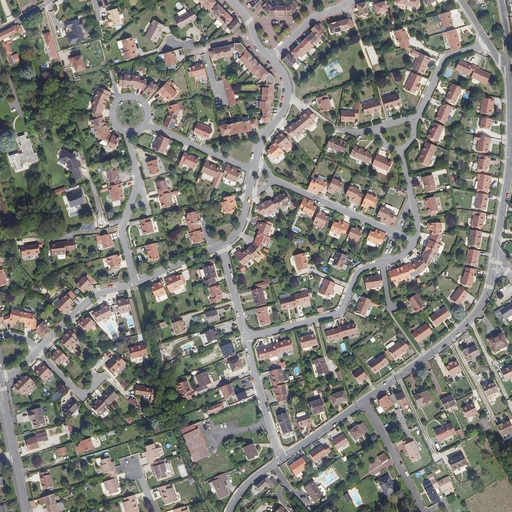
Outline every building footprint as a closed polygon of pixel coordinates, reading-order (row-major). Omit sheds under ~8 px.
[(256,9),(263,2),(261,0),(250,0),(250,1),(251,3),(250,4),(256,9)] [(270,3),(267,1),(266,2),(262,7),(265,9),(264,10),(269,15),(275,15),(275,7),(272,7),(269,4),(270,3)] [(297,9),(296,8),(299,6),(297,5),(293,1),(291,3),(291,4),(288,7),(285,7),(286,14),(292,14),(297,9)] [(366,1),(360,3),(358,3),(360,9),(358,10),(360,15),(369,12),(366,1)] [(388,10),(385,1),(379,2),(380,4),(375,6),(377,14),(388,10)] [(220,17),(226,11),(218,3),(216,6),(215,5),(211,9),(220,17)] [(286,14),(285,7),(285,6),(275,6),(275,7),(275,15),(286,14)] [(122,22),(118,7),(107,10),(109,17),(108,17),(110,25),(122,22)] [(233,18),(226,11),(220,17),(227,24),(232,19),(233,18)] [(450,15),(451,15),(450,11),(444,12),(440,14),(444,27),(453,25),(450,15)] [(184,25),(193,20),(188,12),(179,18),(178,15),(174,18),(176,24),(181,28),(184,26),(184,25)] [(227,24),(220,17),(217,20),(225,27),(227,24)] [(74,33),(67,35),(70,44),(85,40),(81,26),(83,26),(84,24),(83,22),(82,21),(80,22),(79,18),(65,22),(66,28),(72,26),(73,31),(74,31),(75,33),(74,33)] [(163,28),(165,24),(155,18),(152,22),(153,23),(146,35),(156,41),(159,36),(158,36),(160,33),(163,28)] [(236,23),(234,21),(232,19),(227,24),(229,26),(228,27),(233,33),(241,25),(238,21),(236,23)] [(355,26),(353,19),(351,20),(346,21),(345,19),(339,21),(341,27),(342,30),(355,26)] [(341,27),(339,21),(333,23),(334,25),(329,26),(329,27),(331,33),(342,30),(341,27)] [(11,54),(10,51),(12,51),(9,43),(12,42),(11,37),(17,34),(18,36),(21,34),(20,32),(23,31),(22,30),(19,24),(0,33),(0,38),(10,68),(14,67),(15,66),(14,64),(20,62),(17,54),(12,56),(11,54)] [(318,25),(317,24),(312,29),(313,31),(307,38),(306,38),(299,45),(289,54),(295,60),(300,56),(305,51),(307,49),(312,44),(315,42),(319,37),(324,31),(323,30),(318,25)] [(407,36),(406,36),(405,32),(404,28),(394,31),(398,42),(399,41),(402,48),(409,46),(410,46),(407,36)] [(448,37),(451,50),(461,47),(456,29),(442,33),(444,38),(448,37)] [(50,46),(53,57),(54,57),(58,56),(51,32),(44,34),(47,44),(49,44),(50,46)] [(135,48),(132,37),(122,40),(125,51),(124,51),(126,58),(137,56),(135,48)] [(239,43),(232,43),(232,44),(233,51),(236,51),(238,53),(244,49),(244,48),(239,43)] [(211,51),(207,52),(209,60),(213,59),(213,60),(221,58),(220,56),(223,55),(224,58),(231,56),(230,52),(228,46),(228,45),(218,48),(218,47),(211,49),(211,51)] [(425,70),(424,70),(426,66),(428,62),(429,62),(431,58),(411,48),(409,53),(418,58),(412,69),(423,74),(425,70)] [(263,78),(268,73),(244,49),(238,53),(237,55),(239,57),(237,59),(258,80),(260,78),(262,80),(263,78)] [(177,59),(176,59),(175,56),(174,51),(164,53),(167,65),(178,62),(177,59)] [(289,54),(284,59),(291,67),(297,61),(295,60),(289,54)] [(82,55),(70,58),(71,64),(73,63),(74,63),(75,66),(76,71),(86,68),(82,55)] [(487,84),(492,73),(460,60),(456,70),(470,76),(470,77),(487,84)] [(200,63),(200,64),(196,65),(191,66),(193,76),(198,74),(206,72),(203,62),(200,63)] [(273,78),(269,73),(268,73),(263,78),(265,81),(266,84),(273,84),(273,78)] [(416,90),(417,88),(419,89),(421,84),(419,83),(422,77),(413,73),(405,89),(415,93),(416,90)] [(144,77),(119,75),(117,87),(139,90),(148,97),(156,87),(144,77)] [(235,98),(235,97),(234,94),(234,93),(233,89),(232,86),(231,83),(231,82),(230,78),(227,78),(226,75),(222,76),(223,79),(224,84),(225,87),(226,91),(227,95),(228,98),(229,102),(229,105),(237,103),(236,100),(236,99),(235,98)] [(162,94),(163,93),(166,96),(170,101),(177,93),(170,86),(171,85),(168,81),(158,91),(162,94)] [(266,84),(263,84),(264,87),(261,87),(261,94),(260,95),(260,101),(269,102),(271,102),(271,95),(272,95),(273,84),(266,84)] [(446,100),(455,104),(462,88),(452,84),(449,90),(450,90),(446,100)] [(100,112),(109,93),(100,89),(99,92),(95,91),(89,105),(93,108),(90,113),(93,120),(89,121),(95,136),(98,135),(100,140),(107,143),(105,147),(112,151),(117,138),(108,133),(100,112)] [(398,94),(383,98),(386,109),(401,104),(398,94)] [(327,95),(318,97),(320,104),(321,104),(323,111),(323,112),(332,109),(329,98),(328,98),(327,95)] [(494,100),(484,98),(481,113),(491,115),(493,108),(493,104),(494,104),(495,100),(494,100)] [(370,112),(374,111),(374,113),(378,111),(378,110),(382,109),(379,100),(376,101),(375,100),(362,104),(365,114),(370,112)] [(258,101),(258,108),(261,109),(262,115),(259,118),(265,124),(270,119),(269,102),(260,101),(258,101)] [(168,106),(170,112),(164,126),(172,129),(178,115),(181,108),(179,103),(168,106)] [(451,109),(452,107),(443,103),(436,119),(445,123),(448,116),(451,109)] [(355,117),(359,118),(359,106),(355,106),(355,112),(342,111),(341,121),(355,121),(355,117)] [(306,111),(284,131),(290,137),(291,135),(295,139),(302,133),(300,132),(304,128),(306,130),(312,124),(310,121),(313,119),(306,111)] [(490,126),(491,123),(492,123),(493,119),(482,117),(480,128),(490,130),(490,126)] [(225,124),(218,126),(221,136),(228,135),(243,131),(243,132),(251,130),(250,128),(256,127),(255,118),(240,123),(240,121),(226,125),(225,124)] [(194,132),(201,135),(204,136),(208,138),(212,129),(198,123),(194,132)] [(432,130),(431,133),(430,133),(428,137),(437,141),(444,127),(435,123),(432,130)] [(277,136),(278,138),(277,139),(274,141),(275,142),(281,149),(284,147),(285,148),(291,143),(282,132),(277,136)] [(153,149),(163,153),(170,139),(160,134),(153,149)] [(19,153),(10,156),(11,161),(14,161),(17,170),(24,168),(22,164),(27,163),(27,164),(38,160),(36,153),(34,153),(29,138),(27,139),(25,135),(19,136),(22,145),(21,145),(23,153),(19,154),(19,153)] [(489,143),(491,143),(491,138),(480,136),(477,151),(488,153),(489,143)] [(343,141),(342,142),(339,141),(331,137),(327,146),(333,148),(339,151),(344,153),(348,143),(343,141)] [(281,149),(275,142),(271,146),(271,147),(270,148),(267,151),(268,151),(274,159),(277,157),(278,158),(284,153),(281,149)] [(428,166),(437,146),(426,142),(421,153),(423,154),(421,158),(420,157),(418,161),(428,166)] [(369,152),(354,146),(350,155),(364,162),(365,161),(369,163),(372,155),(368,153),(369,152)] [(59,158),(67,162),(69,170),(80,166),(78,160),(77,160),(76,157),(79,156),(78,152),(74,149),(73,152),(65,148),(59,158)] [(199,161),(192,157),(193,156),(184,153),(180,163),(195,169),(199,161)] [(392,162),(377,155),(373,164),(388,171),(392,162)] [(487,171),(487,167),(488,164),(489,164),(491,157),(480,155),(477,169),(487,171)] [(157,159),(146,162),(147,166),(149,165),(150,171),(149,172),(150,175),(160,172),(157,163),(158,162),(157,159)] [(216,178),(220,168),(205,162),(201,172),(216,178)] [(236,183),(240,174),(237,172),(235,171),(236,168),(227,164),(223,174),(227,175),(226,178),(236,183)] [(115,168),(103,171),(107,182),(118,179),(115,168)] [(482,175),(482,174),(478,174),(477,178),(479,179),(477,189),(477,190),(487,191),(489,180),(491,181),(491,176),(486,175),(482,175)] [(433,175),(422,177),(423,182),(424,182),(425,184),(427,193),(436,191),(435,186),(433,177),(433,175)] [(310,184),(308,189),(316,193),(318,189),(320,190),(324,192),(327,183),(317,178),(315,181),(312,180),(310,184)] [(333,178),(327,191),(332,193),(334,189),(335,190),(339,192),(343,183),(333,178)] [(166,180),(156,183),(159,195),(168,193),(167,190),(168,189),(166,180)] [(122,194),(122,190),(123,190),(121,183),(120,183),(112,185),(111,185),(112,188),(109,189),(112,201),(113,201),(114,206),(121,204),(119,199),(124,198),(122,194)] [(350,197),(352,197),(350,201),(359,204),(363,195),(359,194),(360,191),(350,186),(346,195),(350,197)] [(66,187),(53,192),(55,197),(62,194),(67,192),(66,187)] [(67,196),(71,208),(81,205),(81,204),(84,203),(82,196),(83,195),(81,191),(67,196)] [(160,199),(161,199),(162,203),(163,208),(173,206),(170,193),(168,193),(159,195),(160,199)] [(283,193),(282,194),(270,202),(274,208),(276,207),(278,211),(290,203),(283,193)] [(367,193),(362,206),(366,208),(368,204),(370,205),(374,207),(377,198),(367,193)] [(485,210),(488,194),(477,193),(476,197),(478,197),(476,208),(485,210)] [(58,206),(65,204),(62,194),(55,197),(58,206)] [(233,208),(232,205),(236,204),(234,196),(224,198),(225,202),(222,203),(224,214),(234,212),(233,208)] [(425,203),(427,203),(428,208),(429,213),(438,211),(435,197),(425,199),(425,203)] [(313,217),(317,207),(313,205),(311,205),(312,202),(304,198),(300,207),(303,209),(302,212),(303,212),(309,215),(313,217)] [(271,210),(274,208),(270,202),(269,200),(265,203),(264,201),(253,208),(258,215),(260,214),(261,216),(263,215),(265,217),(272,212),(271,210)] [(381,207),(377,216),(381,218),(383,218),(382,222),(390,225),(394,216),(391,214),(392,211),(393,208),(387,205),(385,208),(381,207)] [(325,215),(323,215),(324,213),(318,211),(313,223),(320,227),(321,225),(324,226),(329,217),(325,215)] [(474,215),(472,226),(481,228),(482,220),(484,220),(485,213),(477,212),(473,211),(473,215),(474,215)] [(197,215),(196,212),(186,214),(187,217),(184,217),(186,226),(188,226),(190,232),(188,232),(191,245),(205,242),(203,237),(205,237),(203,229),(200,229),(199,222),(201,222),(199,215),(197,215)] [(148,218),(140,220),(143,229),(144,228),(145,235),(154,232),(151,221),(149,222),(148,218)] [(341,221),(340,224),(338,223),(334,222),(330,231),(334,232),(340,235),(341,236),(342,232),(346,234),(350,225),(341,221)] [(269,227),(256,222),(253,229),(257,230),(255,234),(256,234),(265,238),(269,227)] [(442,223),(428,223),(428,230),(432,230),(432,234),(443,235),(442,223)] [(357,228),(357,229),(355,229),(352,227),(348,237),(351,238),(351,240),(358,243),(363,231),(357,228)] [(469,245),(479,247),(482,231),(471,230),(469,245)] [(378,231),(377,234),(375,233),(371,231),(367,240),(377,245),(379,242),(382,243),(386,234),(378,231)] [(112,242),(111,242),(110,238),(109,234),(102,236),(104,243),(103,244),(104,249),(114,246),(112,242)] [(256,234),(252,244),(250,246),(255,253),(259,249),(260,245),(266,246),(268,239),(265,238),(256,234)] [(439,244),(443,235),(432,234),(429,240),(439,244)] [(439,244),(429,240),(421,259),(428,266),(428,267),(432,258),(436,260),(441,251),(443,245),(439,244)] [(56,243),(56,244),(51,245),(52,256),(57,255),(66,254),(66,251),(69,251),(69,250),(74,249),(73,242),(68,243),(68,242),(56,243)] [(147,245),(149,253),(149,257),(151,261),(159,259),(157,247),(156,243),(147,245)] [(26,246),(26,247),(21,248),(22,255),(27,255),(27,256),(36,255),(36,253),(40,253),(39,245),(26,246)] [(239,265),(241,266),(248,260),(250,262),(258,256),(255,253),(250,246),(240,254),(238,251),(232,256),(239,265)] [(466,264),(476,265),(478,251),(469,249),(466,264)] [(332,265),(341,269),(347,256),(340,253),(338,252),(334,260),(332,265)] [(306,258),(305,254),(305,253),(294,256),(298,271),(308,268),(307,265),(308,265),(306,258)] [(120,262),(120,261),(121,260),(120,254),(107,257),(109,265),(110,265),(111,268),(121,266),(120,262)] [(416,259),(413,263),(421,273),(428,266),(421,259),(418,261),(416,259)] [(402,267),(407,279),(421,273),(413,263),(402,267)] [(204,281),(205,286),(216,283),(215,278),(217,278),(214,265),(203,268),(204,269),(206,276),(207,280),(204,281)] [(241,266),(239,265),(236,268),(241,273),(244,270),(241,266)] [(402,267),(389,272),(391,281),(395,280),(396,282),(407,279),(402,267)] [(466,268),(461,284),(470,287),(472,280),(475,269),(466,268)] [(95,281),(88,274),(85,277),(92,284),(95,281)] [(174,278),(174,276),(165,280),(170,293),(181,288),(180,286),(186,283),(182,275),(180,276),(179,275),(176,277),(174,278)] [(371,277),(371,278),(365,279),(366,288),(373,287),(383,286),(382,275),(371,277)] [(76,285),(83,292),(87,289),(88,288),(90,290),(94,286),(92,284),(85,277),(76,285)] [(329,298),(331,294),(332,291),(335,283),(326,279),(319,293),(329,298)] [(159,297),(167,294),(161,281),(156,284),(156,285),(154,286),(151,287),(155,297),(158,295),(159,297)] [(221,297),(222,297),(219,285),(209,288),(212,299),(210,300),(211,303),(222,301),(221,297)] [(461,302),(462,301),(463,302),(466,297),(465,296),(468,293),(460,287),(457,291),(451,300),(459,305),(461,302)] [(254,299),(255,298),(257,306),(266,304),(262,288),(261,288),(252,290),(254,299)] [(301,305),(301,303),(304,303),(310,301),(308,292),(294,295),(295,296),(297,306),(301,305)] [(417,294),(408,300),(413,306),(414,305),(418,311),(425,306),(417,294)] [(71,309),(69,306),(71,305),(74,302),(67,295),(58,303),(68,312),(71,309)] [(291,297),(280,300),(282,308),(288,307),(288,308),(297,306),(295,296),(291,297)] [(355,312),(364,316),(370,303),(371,300),(362,296),(355,312)] [(125,300),(123,300),(123,298),(117,300),(120,313),(128,312),(128,310),(131,309),(129,299),(125,300)] [(113,315),(107,303),(102,305),(104,308),(102,309),(94,313),(98,322),(113,315)] [(511,313),(511,303),(500,310),(505,318),(508,316),(510,319),(511,317),(511,315),(511,314),(511,313)] [(266,310),(265,307),(258,308),(260,316),(259,317),(261,326),(271,323),(267,310),(266,310)] [(450,315),(445,307),(430,318),(436,326),(450,315)] [(9,322),(14,324),(15,321),(17,321),(21,322),(22,317),(23,312),(12,309),(11,314),(3,317),(5,324),(9,322)] [(22,317),(21,322),(25,323),(24,326),(31,328),(34,330),(41,324),(34,317),(35,315),(31,314),(32,310),(24,309),(23,312),(22,317)] [(209,323),(219,320),(216,310),(206,313),(209,323)] [(87,332),(96,324),(89,316),(85,319),(84,321),(81,319),(78,322),(87,332)] [(185,327),(184,325),(184,324),(182,320),(172,323),(176,335),(187,332),(185,327)] [(41,324),(34,330),(42,339),(49,333),(46,330),(49,327),(43,322),(41,324)] [(357,333),(355,323),(341,327),(344,336),(357,333)] [(432,332),(427,324),(421,328),(415,332),(412,334),(417,342),(432,332)] [(344,337),(344,336),(341,327),(338,328),(338,329),(326,332),(328,341),(333,340),(344,337)] [(80,334),(74,328),(71,330),(77,336),(80,334)] [(64,338),(63,339),(60,341),(68,349),(70,346),(71,347),(77,341),(75,339),(77,336),(71,330),(71,329),(63,337),(64,338)] [(205,333),(209,342),(219,338),(215,329),(205,333)] [(507,344),(502,333),(489,339),(495,351),(507,344)] [(317,344),(314,334),(299,338),(302,349),(317,344)] [(279,343),(275,344),(278,353),(293,349),(291,340),(279,343)] [(404,340),(400,343),(399,342),(388,350),(394,359),(406,351),(405,349),(409,347),(404,340)] [(141,344),(141,346),(129,349),(132,359),(148,355),(145,343),(141,344)] [(232,343),(220,347),(225,359),(236,354),(232,343)] [(278,356),(278,353),(275,344),(272,345),(272,346),(262,349),(262,348),(257,349),(260,360),(278,356)] [(468,349),(468,348),(463,351),(467,360),(479,354),(475,346),(468,349)] [(56,354),(54,356),(52,358),(59,365),(61,363),(62,364),(68,358),(59,348),(55,353),(56,354)] [(114,373),(125,362),(118,355),(116,358),(115,357),(110,361),(110,362),(106,366),(114,373)] [(319,375),(328,373),(327,366),(325,361),(325,362),(324,357),(312,360),(313,364),(316,364),(319,375)] [(385,365),(380,357),(376,359),(368,365),(374,373),(385,365)] [(233,372),(242,368),(239,359),(229,363),(233,372)] [(457,360),(453,362),(448,365),(445,366),(450,376),(462,370),(457,360)] [(49,375),(52,372),(45,365),(42,368),(41,369),(40,368),(35,372),(45,382),(50,376),(49,375)] [(511,366),(509,368),(509,367),(501,371),(506,381),(511,377),(511,366)] [(361,380),(364,379),(365,379),(368,377),(362,368),(360,370),(353,375),(358,383),(361,380)] [(279,369),(267,372),(270,385),(283,382),(279,369)] [(344,380),(340,370),(336,372),(339,382),(344,380)] [(205,385),(211,382),(207,372),(197,376),(201,387),(197,388),(198,391),(207,388),(205,385)] [(32,385),(34,382),(27,375),(24,378),(23,379),(22,378),(15,385),(24,394),(33,386),(32,385)] [(191,395),(192,395),(187,380),(185,381),(185,379),(177,382),(178,384),(176,384),(182,399),(183,398),(191,395)] [(487,386),(485,385),(481,387),(486,397),(498,391),(493,383),(487,386)] [(221,387),(225,399),(235,395),(231,384),(221,387)] [(282,385),(272,388),(276,403),(285,400),(284,396),(285,395),(282,385)] [(153,389),(145,388),(146,387),(137,386),(135,394),(151,396),(151,401),(154,402),(158,389),(153,388),(153,389)] [(118,395),(111,388),(101,398),(108,405),(118,395)] [(54,402),(62,394),(58,390),(50,398),(54,402)] [(348,400),(345,391),(330,395),(334,405),(348,400)] [(418,406),(431,400),(427,391),(418,395),(418,393),(414,395),(418,406)] [(380,402),(381,403),(380,405),(384,410),(394,403),(397,401),(393,393),(388,397),(387,395),(379,401),(380,402)] [(441,400),(445,410),(456,404),(455,401),(452,395),(441,400)] [(92,407),(100,415),(109,406),(108,405),(101,398),(95,404),(92,407)] [(319,413),(319,411),(325,410),(321,399),(309,403),(313,415),(319,413)] [(62,410),(69,417),(80,407),(73,400),(62,410)] [(218,410),(225,407),(223,402),(209,408),(211,413),(214,412),(218,410)] [(473,404),(466,407),(466,406),(462,408),(467,418),(478,413),(473,404)] [(33,420),(35,428),(46,425),(41,408),(28,411),(31,421),(33,420)] [(407,437),(411,435),(400,408),(398,409),(396,410),(407,437)] [(293,431),(287,412),(277,415),(284,434),(291,432),(293,431)] [(309,413),(306,414),(297,417),(297,418),(299,426),(304,425),(312,422),(309,413)] [(486,431),(492,427),(486,415),(480,419),(486,431)] [(503,426),(502,424),(497,426),(502,437),(511,432),(511,425),(510,421),(506,423),(506,424),(503,426)] [(364,433),(367,431),(362,423),(359,426),(358,425),(349,431),(356,440),(364,434),(364,433)] [(439,441),(444,438),(452,435),(456,433),(455,431),(451,423),(434,431),(439,441)] [(200,425),(181,432),(194,464),(213,456),(200,425)] [(462,433),(460,428),(455,431),(456,433),(457,435),(459,434),(461,438),(464,437),(462,433)] [(44,441),(49,440),(46,432),(36,435),(36,437),(29,439),(29,440),(26,441),(28,450),(39,447),(38,442),(43,440),(44,441)] [(344,434),(331,441),(336,450),(349,443),(344,434)] [(94,448),(91,441),(91,438),(80,442),(82,445),(77,447),(79,453),(84,451),(94,448)] [(422,458),(414,440),(410,442),(404,445),(412,462),(422,458)] [(248,459),(258,455),(253,444),(243,448),(248,459)] [(59,454),(67,452),(65,445),(57,448),(59,454)] [(323,447),(322,445),(309,453),(315,462),(330,451),(326,445),(323,447)] [(388,458),(384,453),(378,457),(382,463),(388,458)] [(464,465),(466,464),(462,454),(449,460),(454,470),(464,465)] [(295,475),(296,475),(301,471),(311,465),(305,455),(289,466),(295,475)] [(103,474),(107,473),(109,476),(117,473),(113,462),(111,462),(110,457),(99,461),(103,474)] [(391,466),(388,460),(381,463),(379,460),(367,465),(371,475),(391,466)] [(48,471),(40,473),(43,489),(53,487),(50,474),(49,475),(48,471)] [(223,481),(228,479),(225,473),(215,477),(216,480),(212,481),(215,487),(219,498),(229,494),(223,481)] [(437,482),(432,473),(428,476),(435,489),(439,487),(442,491),(453,486),(448,476),(437,482)] [(109,481),(103,482),(105,491),(108,490),(109,495),(120,493),(115,475),(108,476),(109,481)] [(396,490),(389,475),(378,481),(386,495),(396,490)] [(267,484),(272,489),(278,483),(273,478),(270,480),(267,477),(256,486),(260,490),(267,484)] [(318,487),(313,481),(304,488),(309,495),(308,496),(313,503),(327,493),(321,485),(318,487)] [(173,487),(171,487),(170,484),(159,487),(160,491),(162,490),(165,500),(166,504),(177,501),(173,487)] [(40,503),(45,501),(47,506),(56,503),(55,498),(53,494),(38,499),(40,503)] [(125,511),(138,511),(137,509),(135,499),(136,499),(135,495),(124,498),(125,502),(123,502),(125,511)] [(62,501),(59,502),(56,503),(47,506),(48,511),(59,511),(65,509),(62,501)]
